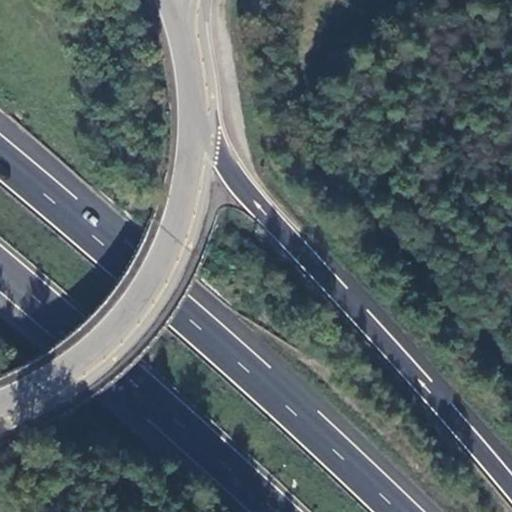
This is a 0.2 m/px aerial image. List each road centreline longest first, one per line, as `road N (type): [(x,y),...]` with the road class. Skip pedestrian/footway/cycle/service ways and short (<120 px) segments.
road 1 (trunk): [(400,511),(202,327),(0,159)]
road 2 (trunk): [(511,487),(263,211),(202,125)]
road 3 (primary): [(0,412),(76,369),(143,300),(186,213),(202,125)]
road 4 (trunk): [(0,268),(277,511)]
